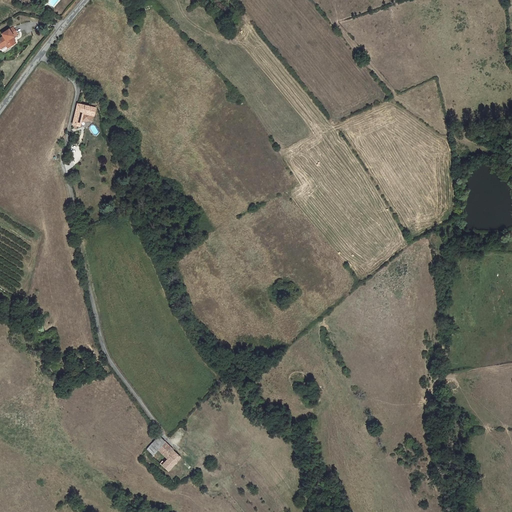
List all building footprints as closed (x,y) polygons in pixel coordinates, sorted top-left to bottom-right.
[(4,34),(5,36),(0,38),(0,46),(3,45),(4,47),(7,45),(10,44),(12,48),(18,45),(14,39),(16,38),(16,37),(12,30),(4,34)] [(75,123),(81,124),(84,111),(91,113),(90,120),(95,121),(98,106),(80,102),(75,123)] [(151,449),(161,458),(163,455),(159,451),(164,446),(170,440),(165,435),(164,435),(151,449)] [(164,446),(174,455),(180,450),(170,440),(164,446)] [(166,463),(174,470),(186,457),(186,455),(180,450),(174,455),(169,461),(166,463)] [(169,461),(163,455),(161,458),(166,463),(169,461)]
